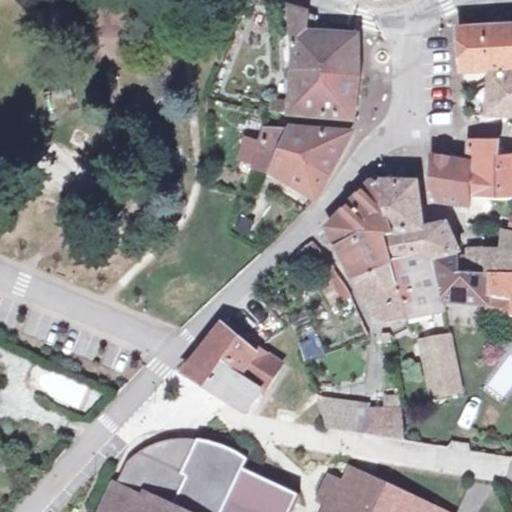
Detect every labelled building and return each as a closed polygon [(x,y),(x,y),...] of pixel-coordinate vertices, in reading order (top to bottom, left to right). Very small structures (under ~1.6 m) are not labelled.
[(321,15),(292,7),(275,2),(278,39),(295,37),(297,60),(296,72),(359,76),(358,35),(322,34),(321,15)] [(511,29),(458,33),(461,74),(511,69),(511,29)] [(358,100),(359,76),(296,72),(293,90),(292,106),(291,116),(355,117),(358,100)] [(511,112),(511,75),(491,78),(486,111),(511,112)] [(273,105),(272,115),(291,116),(292,106),(273,105)] [(351,137),(352,133),(269,131),(264,148),(334,168),(351,137)] [(466,140),(468,157),(448,156),(432,155),(432,173),(434,188),(436,188),(436,194),(438,200),(471,203),(471,201),(470,193),(511,189),(511,154),(496,158),(495,143),(466,140)] [(259,166),(264,148),(249,143),(244,163),(259,166)] [(325,185),(334,168),(264,148),(259,166),(257,170),(285,175),(321,190),(325,185)] [(326,225),(351,271),(390,269),(398,268),(396,260),(390,238),(383,180),(372,180),(326,225)] [(416,181),(383,180),(390,238),(424,229),(416,181)] [(434,258),(459,251),(447,221),(424,229),(390,238),(396,260),(432,253),(434,258)] [(507,316),(511,316),(511,228),(509,228),(503,252),(459,256),(460,271),(488,269),(487,297),(509,300),(507,316)] [(314,283),(318,281),(317,278),(331,269),(323,256),(310,239),(284,263),(295,275),(303,270),(314,283)] [(432,270),(441,301),(486,308),(486,303),(487,297),(488,269),(460,271),(459,256),(459,251),(434,258),(432,253),(396,260),(398,268),(390,269),(393,279),(432,270)] [(344,292),(331,269),(317,278),(331,300),(344,292)] [(376,315),(394,320),(406,319),(393,279),(390,269),(351,271),(370,305),(376,315)] [(393,279),(406,319),(444,310),(441,301),(432,270),(393,279)] [(487,297),(486,303),(498,305),(497,316),(508,318),(507,316),(509,300),(487,297)] [(205,349),(186,373),(240,414),(256,394),(259,395),(279,366),(257,349),(253,355),(221,326),(205,349)] [(459,391),(447,335),(422,340),(427,364),(425,364),(431,396),(459,391)] [(372,413),(317,399),(324,428),(352,432),(355,412),(371,415),(372,413)] [(388,407),(386,418),(400,421),(399,408),(388,407)] [(368,435),(371,415),(355,412),(352,432),(368,435)] [(368,435),(403,441),(400,421),(386,418),(371,415),(368,435)] [(192,436),(176,437),(161,441),(194,458),(204,438),(192,436)] [(134,457),(127,465),(104,511),(288,511),(299,491),(248,468),(252,458),(230,445),(204,438),(194,458),(161,441),(151,445),(142,450),(134,457)] [(331,504),(327,511),(440,511),(355,471),(348,483),(334,476),(323,499),(331,504)]
